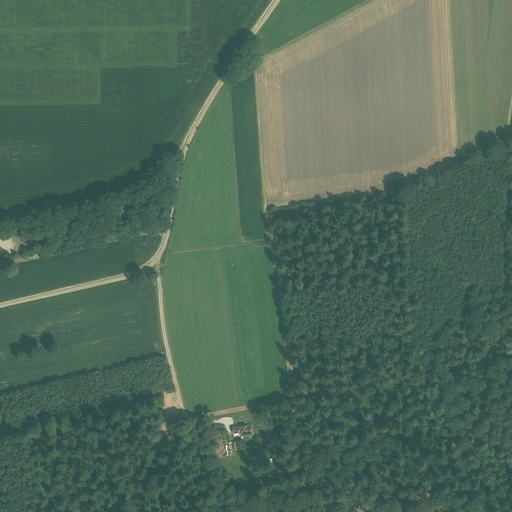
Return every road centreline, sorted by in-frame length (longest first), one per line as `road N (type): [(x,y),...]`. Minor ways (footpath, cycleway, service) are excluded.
road 1 (track): [(511,111),(500,285),(459,324),(429,375),(299,393)]
road 2 (track): [(0,305),(133,274),(158,257),(179,164),(220,83)]
road 3 (track): [(299,393),(185,418),(160,316),(158,257)]
road 4 (track): [(265,208),(403,187),(511,139)]
road 5 (track): [(253,34),(275,257)]
road 6 (track): [(413,379),(403,187)]
road 7 (track): [(220,83),(367,0)]
road 8 (track): [(436,359),(446,426),(476,511)]
road 9 (track): [(275,257),(299,393)]
road 10 (track): [(446,426),(313,450)]
road 11 (track): [(299,393),(328,511)]
